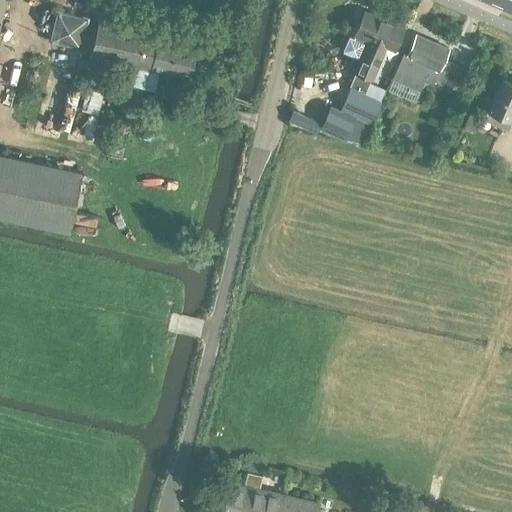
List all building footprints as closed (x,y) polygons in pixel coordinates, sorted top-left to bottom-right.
[(85,44),(89,13),(56,8),(52,39),(85,44)] [(331,105),(321,128),(346,139),(361,143),(370,123),(380,99),(385,89),(368,82),(370,77),(371,77),(385,45),(393,48),(401,33),(403,28),(366,11),(356,33),(354,37),(350,36),(343,50),(358,57),(359,55),(362,56),(348,87),(349,87),(340,108),(339,109),(331,105)] [(123,82),(154,89),(159,70),(189,77),(197,42),(100,19),(91,54),(128,63),(123,82)] [(417,32),(407,52),(404,51),(393,76),(419,88),(424,78),(432,82),(435,76),(459,87),(468,67),(444,56),(448,46),(417,32)] [(511,118),(511,116),(511,80),(501,75),(487,107),(488,108),(483,118),(506,128),(510,118),(511,118)] [(82,132),(99,133),(103,87),(86,86),(82,132)] [(289,120),(316,133),(321,123),(293,110),(289,120)] [(0,215),(69,230),(81,171),(0,153),(0,215)] [(326,511),(325,510),(317,508),(319,501),(259,487),(262,474),(248,471),(244,484),(230,480),(222,511),(326,511)]
